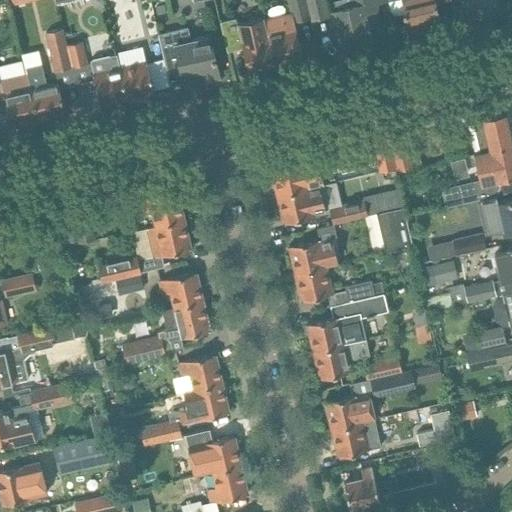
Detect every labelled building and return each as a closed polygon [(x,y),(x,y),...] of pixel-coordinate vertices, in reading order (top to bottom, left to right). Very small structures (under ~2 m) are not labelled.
[(293,21),(310,18),(305,0),(288,0),(291,13),(264,19),(275,63),(302,57),(295,26),(293,21)] [(305,0),(310,18),(310,21),(328,16),(324,0),(305,0)] [(350,0),(352,6),(332,11),(341,48),(373,40),(370,28),(381,26),(375,0),(350,0)] [(401,0),(404,10),(405,14),(409,32),(441,24),(436,2),(443,0),(401,0)] [(462,0),(467,18),(499,11),(496,0),(462,0)] [(235,17),(220,21),(227,51),(242,48),(247,70),(275,63),(264,19),(264,17),(237,23),(235,17)] [(170,85),(183,82),(184,85),(219,77),(210,35),(190,40),(187,27),(158,33),(170,85)] [(61,28),(46,32),(55,71),(71,67),(61,28)] [(81,41),(67,44),(73,67),(86,63),(81,41)] [(120,68),(116,53),(91,59),(94,74),(92,74),(100,105),(127,98),(120,68)] [(120,68),(127,98),(154,92),(147,61),(120,68)] [(41,69),(26,72),(38,119),(65,113),(58,82),(45,85),(41,69)] [(26,72),(25,73),(0,78),(0,81),(10,126),(38,119),(26,72)] [(473,122),(480,152),(511,144),(505,114),(482,119),(483,119),(473,122)] [(386,131),(371,135),(379,171),(394,167),(395,167),(387,131),(386,131)] [(408,151),(405,136),(389,139),(396,170),(421,165),(417,149),(408,151)] [(290,162),(270,167),(277,194),(319,184),(323,184),(314,143),(287,149),(290,162)] [(479,180),(460,184),(464,202),(511,190),(511,144),(480,152),(473,154),(479,180)] [(325,210),(319,184),(277,194),(283,222),(313,215),(313,213),(325,210)] [(146,227),(184,219),(177,189),(140,198),(143,211),(151,209),(155,225),(146,227)] [(487,233),(503,229),(504,233),(511,230),(511,197),(498,201),(496,195),(480,199),(487,233)] [(329,207),(333,223),(359,217),(368,215),(368,214),(364,199),(363,200),(329,207)] [(392,209),(378,212),(387,251),(412,246),(406,221),(405,216),(403,207),(392,209)] [(72,214),(79,241),(94,237),(87,210),(72,214)] [(0,233),(9,232),(8,230),(5,218),(0,218),(0,233)] [(184,219),(146,227),(153,256),(190,248),(184,219)] [(70,229),(62,231),(59,231),(62,243),(73,240),(70,229)] [(453,242),(427,248),(430,259),(456,253),(456,254),(485,247),(481,233),(453,239),(453,242)] [(331,238),(319,241),(318,238),(288,245),(295,273),(325,266),(325,265),(336,263),(331,238)] [(511,248),(510,249),(510,250),(494,254),(501,281),(511,278),(511,248)] [(101,280),(140,271),(136,255),(98,264),(101,280)] [(425,286),(437,283),(457,278),(453,260),(420,268),(425,286)] [(332,292),(325,266),(295,273),(301,300),(332,292)] [(174,306),(203,300),(196,271),(158,280),(161,293),(170,291),(174,306)] [(32,272),(1,280),(3,290),(5,295),(36,288),(35,282),(32,272)] [(119,294),(143,288),(139,273),(115,279),(119,294)] [(371,279),(345,285),(349,301),(384,293),(381,281),(372,283),(371,279)] [(449,293),(424,298),(426,308),(427,311),(452,305),(495,295),(492,281),(492,280),(464,287),(448,290),(449,293)] [(511,292),(502,294),(510,326),(511,327),(511,292)] [(388,310),(384,293),(349,301),(330,305),(332,317),(306,323),(313,350),(343,343),(365,337),(361,317),(366,315),(367,317),(374,315),(374,314),(388,310)] [(165,326),(157,328),(158,335),(160,341),(162,352),(173,349),(171,338),(181,336),(209,329),(203,300),(174,306),(161,309),(161,310),(165,326)] [(110,302),(97,305),(100,319),(113,316),(110,302)] [(0,384),(27,379),(23,359),(28,354),(36,352),(35,346),(74,337),(85,335),(82,319),(71,322),(7,336),(0,337),(0,384)] [(502,326),(474,333),(478,348),(506,342),(502,326)] [(154,336),(121,344),(125,361),(162,352),(160,341),(158,335),(154,336)] [(365,337),(343,343),(313,350),(319,377),(350,370),(347,359),(369,353),(365,337)] [(511,343),(489,348),(493,363),(511,358),(511,343)] [(193,388),(222,381),(215,353),(178,361),(181,376),(190,374),(193,388)] [(91,357),(74,361),(78,378),(95,374),(91,357)] [(366,378),(370,378),(401,370),(398,357),(363,365),(366,378)] [(104,358),(94,360),(96,368),(106,366),(104,358)] [(108,367),(99,369),(105,397),(114,395),(108,367)] [(413,368),(401,370),(370,378),(374,393),(416,383),(413,368)] [(187,406),(168,411),(170,420),(176,419),(180,418),(181,422),(228,411),(222,381),(193,388),(183,391),(187,406)] [(68,382),(30,390),(34,407),(37,407),(72,398),(68,382)] [(34,440),(33,437),(43,434),(37,407),(34,407),(30,390),(18,393),(21,405),(0,409),(0,444),(13,441),(14,444),(34,440)] [(325,401),(331,427),(362,421),(374,418),(368,391),(325,401)] [(474,400),(454,404),(458,419),(477,414),(474,400)] [(441,439),(454,436),(447,408),(430,413),(434,428),(416,432),(419,445),(434,441),(441,439)] [(362,421),(331,427),(337,455),(368,448),(381,445),(380,443),(374,418),(362,421)] [(144,443),(180,435),(176,419),(141,427),(144,443)] [(209,428),(185,434),(194,474),(213,470),(241,463),(234,435),(212,440),(209,428)] [(108,435),(52,448),(57,472),(113,460),(108,435)] [(408,437),(383,443),(386,455),(386,456),(411,450),(408,437)] [(126,447),(115,449),(119,466),(129,464),(126,447)] [(19,465),(0,469),(0,488),(4,503),(27,498),(27,497),(46,492),(39,461),(19,466),(19,465)] [(248,493),(241,463),(213,470),(217,486),(207,488),(211,502),(248,493)] [(363,477),(343,482),(349,508),(366,504),(367,511),(387,511),(440,500),(436,480),(378,494),(371,466),(361,468),(363,477)] [(121,491),(89,498),(91,511),(103,511),(125,507),(121,491)] [(150,511),(147,499),(132,502),(133,511),(150,511)] [(202,511),(200,500),(180,504),(182,511),(202,511)]
